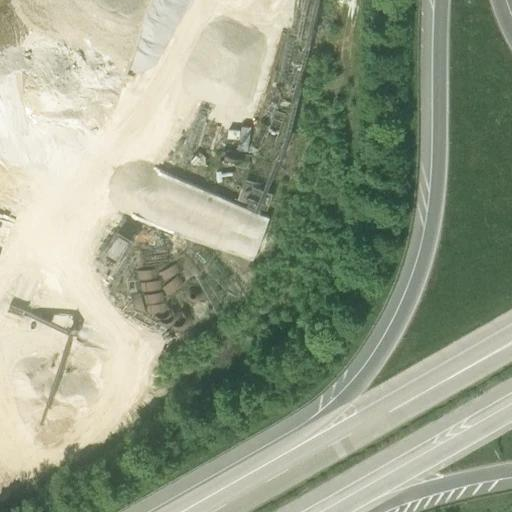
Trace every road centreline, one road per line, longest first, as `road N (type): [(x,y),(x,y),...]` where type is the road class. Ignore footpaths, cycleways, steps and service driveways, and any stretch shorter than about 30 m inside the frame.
road 1 (motorway): [(441,0),(436,209),(391,338),(339,404),(176,511)]
road 2 (motorway): [(511,340),(209,511)]
road 3 (motorway): [(306,511),(511,396)]
road 4 (motorway): [(350,511),(511,468)]
